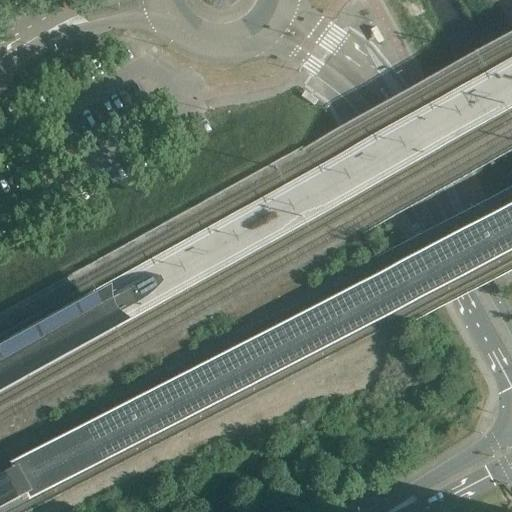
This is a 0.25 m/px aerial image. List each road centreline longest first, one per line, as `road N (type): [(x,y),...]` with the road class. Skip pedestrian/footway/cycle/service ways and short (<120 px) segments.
road 1 (tertiary): [(238,43),(292,52),(356,101),(497,349)]
road 2 (tertiary): [(511,326),(379,87),(293,19),(281,0)]
road 3 (tertiary): [(0,67),(50,40),(128,19),(157,17),(174,26)]
road 4 (tertiary): [(494,445),(409,491),(388,511)]
